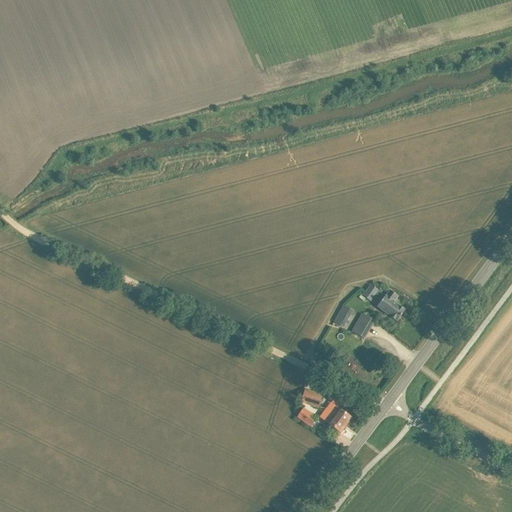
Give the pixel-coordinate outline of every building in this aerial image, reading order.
[(363,295),(370,301),(378,290),(371,285),(363,295)] [(405,310),(401,307),(394,302),(398,296),(390,290),(386,296),(378,307),(397,321),(405,310)] [(348,317),(340,312),(334,322),(343,327),(348,317)] [(363,313),(352,332),(364,339),(375,320),(363,313)] [(306,391),(303,403),(317,407),(321,395),(306,391)] [(351,419),(347,416),(339,409),(338,410),(337,409),(340,406),(342,403),(331,395),(323,406),(326,408),(325,410),(330,412),(335,415),(334,417),(342,423),(346,426),(351,419)] [(303,408),(296,418),(310,427),(316,418),(303,408)] [(346,426),(342,423),(334,417),(335,415),(330,412),(325,410),(320,417),(323,420),(341,433),(346,426)]
